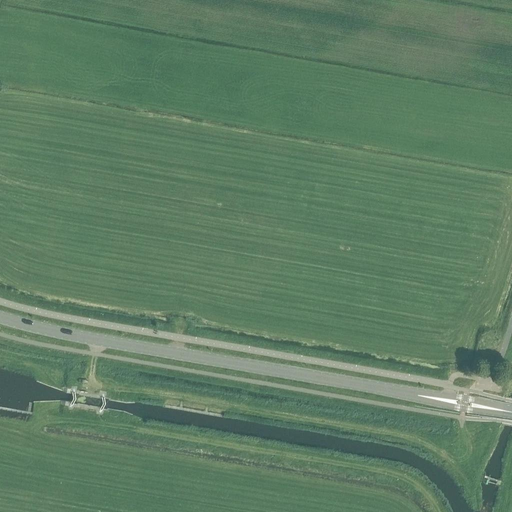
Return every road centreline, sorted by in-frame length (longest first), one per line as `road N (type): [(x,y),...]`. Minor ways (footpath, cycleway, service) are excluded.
road 1 (secondary): [(511,412),(0,317)]
road 2 (track): [(437,511),(422,491),(392,474),(53,419)]
